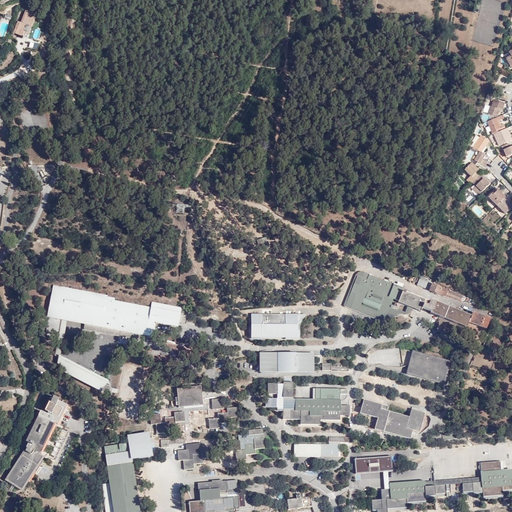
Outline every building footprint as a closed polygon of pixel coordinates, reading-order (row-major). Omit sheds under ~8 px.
[(17,21),(13,33),(23,36),(26,25),(31,12),(25,10),(21,22),(17,21)] [(505,101),(494,97),(490,106),(489,106),(487,112),(497,115),(500,107),(502,108),(505,101)] [(503,113),(487,120),(492,132),(494,132),(505,127),(503,122),(501,123),(499,124),(497,120),(499,119),(505,117),(503,113)] [(511,137),(511,136),(507,126),(505,127),(494,132),(500,143),(511,137)] [(477,142),(474,145),(480,149),(483,151),(490,139),(482,134),(481,136),(477,142)] [(509,143),(502,146),(503,149),(504,149),(507,156),(511,154),(511,145),(511,146),(509,143)] [(474,158),(485,164),(490,155),(483,151),(480,149),(474,158)] [(482,190),(490,182),(487,179),(482,172),(481,172),(478,170),(481,168),(473,160),(465,168),(471,174),(468,178),(471,182),(473,180),(476,184),(482,190)] [(482,190),(476,184),(473,187),(478,193),(482,190)] [(511,204),(508,200),(510,198),(511,197),(508,194),(507,194),(504,191),(502,192),(498,188),(494,192),(493,191),(489,195),(506,212),(511,205),(511,204)] [(469,202),(473,197),(467,191),(462,196),(469,202)] [(260,241),(259,242),(258,244),(259,247),(261,248),(264,248),(265,247),(266,246),(267,245),(267,244),(267,242),(266,241),(265,240),(263,240),(261,240),(260,241)] [(246,248),(224,249),(224,258),(246,258),(246,248)] [(393,300),(420,310),(421,309),(425,300),(403,291),(404,289),(396,286),(397,285),(394,284),(393,285),(362,272),(357,286),(353,284),(349,293),(355,295),(350,309),(360,312),(361,310),(375,316),(376,313),(386,317),(393,300)] [(425,289),(428,282),(419,278),(416,285),(425,289)] [(446,296),(448,291),(428,283),(426,288),(429,290),(429,291),(439,295),(439,294),(446,296)] [(107,296),(66,288),(54,286),(48,316),(50,316),(62,318),(68,319),(108,327),(147,334),(149,321),(157,322),(172,325),(175,313),(113,301),(114,298),(107,297),(107,296)] [(461,297),(451,292),(449,297),(460,302),(461,297)] [(425,300),(421,309),(439,316),(439,318),(467,328),(469,323),(485,329),(486,327),(488,328),(490,323),(488,322),(489,319),(473,312),(471,316),(431,300),(429,302),(425,300)] [(46,311),(39,309),(35,317),(42,320),(46,311)] [(181,314),(175,313),(172,325),(179,326),(179,324),(181,316),(181,314)] [(297,314),(251,315),(252,338),(297,338),(297,314)] [(62,318),(50,316),(47,331),(59,332),(62,318)] [(60,356),(68,319),(62,318),(59,332),(55,353),(60,356)] [(149,321),(147,334),(155,335),(157,322),(149,321)] [(199,341),(178,336),(177,342),(198,346),(199,341)] [(259,373),(314,373),(314,354),(260,353),(259,373)] [(441,378),(448,379),(449,371),(447,369),(447,361),(416,353),(412,357),(416,369),(421,367),(424,373),(427,371),(432,377),(437,380),(441,380),(441,378)] [(100,392),(105,382),(63,359),(61,371),(100,392)] [(292,398),(293,383),(283,382),(283,384),(282,397),(292,398)] [(268,384),(267,394),(277,395),(278,384),(268,384)] [(178,398),(182,397),(183,407),(203,405),(201,386),(177,388),(177,398),(178,398)] [(340,402),(340,395),(347,395),(347,390),(340,390),(315,389),(316,401),(340,402)] [(43,410),(40,410),(45,415),(53,411),(62,415),(68,403),(58,398),(60,395),(52,392),(43,410)] [(221,399),(211,399),(211,404),(212,409),(218,409),(218,414),(217,414),(218,419),(208,420),(209,430),(219,429),(218,424),(228,423),(228,418),(238,417),(237,408),(222,409),(221,399)] [(283,410),(295,410),(296,401),(296,400),(282,399),(277,399),(267,399),(266,409),(283,410)] [(424,412),(410,408),(407,417),(386,411),(387,407),(363,399),(359,413),(376,418),(373,429),(409,439),(411,430),(418,432),(424,412)] [(340,405),(340,402),(316,401),(296,401),(295,410),(310,410),(310,415),(320,415),(320,411),(340,411),(340,405)] [(211,404),(207,404),(208,420),(218,419),(217,414),(218,414),(218,409),(212,409),(211,404)] [(349,406),(340,405),(340,411),(320,411),(320,415),(310,415),(310,410),(295,410),(283,410),(283,420),(301,420),(300,424),(320,425),(320,420),(340,421),(340,415),(349,416),(349,406)] [(45,415),(40,410),(25,439),(31,443),(30,444),(28,442),(16,459),(3,478),(18,489),(33,467),(43,453),(54,459),(70,429),(58,423),(62,415),(53,411),(45,415)] [(166,423),(160,424),(159,414),(150,415),(151,424),(155,424),(156,433),(166,433),(166,428),(175,427),(175,422),(183,422),(185,422),(184,412),(174,413),(174,417),(165,418),(166,423)] [(189,412),(184,412),(185,422),(183,422),(185,439),(185,443),(186,451),(187,451),(187,460),(191,459),(191,454),(201,454),(200,449),(202,449),(202,443),(192,444),(189,412)] [(239,442),(228,442),(229,452),(235,451),(236,460),(247,460),(246,455),(255,454),(255,450),(265,449),(264,439),(260,439),(260,435),(264,435),(263,430),(248,431),(248,436),(253,436),(254,445),(245,446),(245,451),(240,451),(239,442)] [(147,434),(129,437),(130,443),(104,447),(109,483),(102,484),(105,511),(140,511),(132,458),(151,456),(147,434)] [(239,437),(239,442),(240,451),(245,451),(245,446),(254,445),(253,436),(248,436),(248,437),(239,437)] [(185,443),(185,439),(161,441),(162,447),(169,446),(169,444),(185,443)] [(338,445),(321,445),(320,457),(338,457),(338,445)] [(211,448),(202,449),(200,449),(201,454),(191,454),(191,459),(187,460),(187,451),(186,451),(177,451),(177,461),(182,460),(183,470),(193,469),(193,464),(202,463),(202,459),(212,458),(211,448)] [(481,473),(501,471),(501,462),(481,463),(481,473)] [(482,486),(511,484),(510,475),(511,474),(511,470),(510,470),(501,471),(481,473),(482,478),(424,482),(424,481),(388,483),(388,490),(391,490),(391,498),(406,497),(406,492),(424,491),(425,487),(444,485),(455,485),(461,484),(461,483),(482,482),(482,486)] [(511,490),(511,489),(511,485),(511,474),(510,475),(511,484),(482,486),(482,482),(461,483),(461,484),(455,485),(456,491),(461,490),(462,493),(482,492),(482,497),(502,496),(502,491),(511,490)] [(211,484),(211,483),(197,484),(198,491),(199,491),(200,501),(203,502),(203,511),(232,511),(232,500),(226,500),(219,500),(219,492),(237,491),(237,482),(222,482),(222,484),(211,484)] [(386,500),(387,509),(407,508),(407,502),(425,501),(425,496),(445,495),(444,485),(425,487),(424,491),(406,492),(406,497),(391,498),(391,490),(388,490),(381,490),(382,499),(386,500)] [(219,500),(226,500),(226,494),(237,493),(237,491),(219,492),(219,500)] [(298,499),(287,500),(287,510),(313,509),(312,499),(303,499),(303,497),(300,496),(298,497),(298,499)] [(386,511),(387,509),(386,500),(382,499),(370,500),(371,511),(377,510),(376,511),(386,511)]
